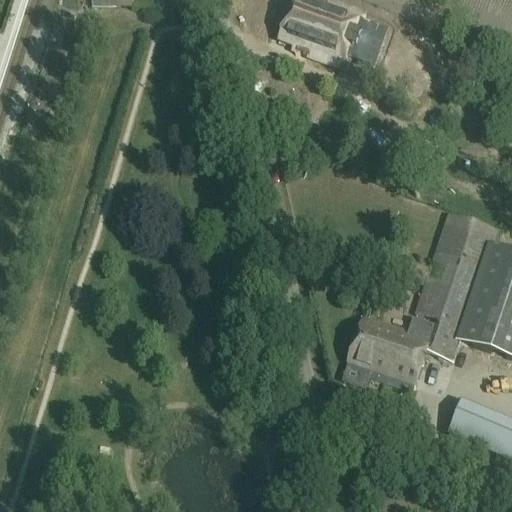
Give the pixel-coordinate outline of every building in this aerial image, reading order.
[(95,0),(96,11),(133,11),(132,0),(95,0)] [(316,0),(315,4),(302,0),(293,0),(279,43),(299,50),(297,55),(347,73),(359,37),(393,49),(388,63),(408,70),(413,56),(419,58),(426,38),(318,0),(316,0)] [(317,120),(329,88),(317,84),(305,115),(317,120)] [(427,357),(452,365),(459,344),(511,362),(511,254),(491,248),(496,235),(449,219),(410,335),(363,320),(346,370),(369,378),(368,381),(414,397),(427,357)] [(511,426),(462,406),(448,439),(511,465),(511,426)]
